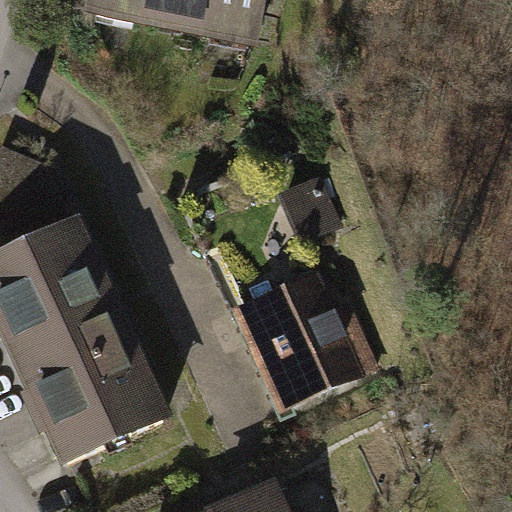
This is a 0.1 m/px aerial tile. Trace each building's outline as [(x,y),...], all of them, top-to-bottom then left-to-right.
[(270,0),(88,0),(85,16),(260,52),(270,0)] [(0,155),(0,247),(9,251),(73,222),(46,167),(2,149),(0,155)] [(341,227),(340,183),(295,185),(297,228),(341,227)] [(0,255),(0,338),(62,472),(173,420),(79,219),(73,222),(9,251),(0,255)] [(233,313),(281,418),(367,379),(383,371),(353,305),(337,312),(319,274),(233,313)] [(245,511),(299,511),(291,492),(245,511)]
